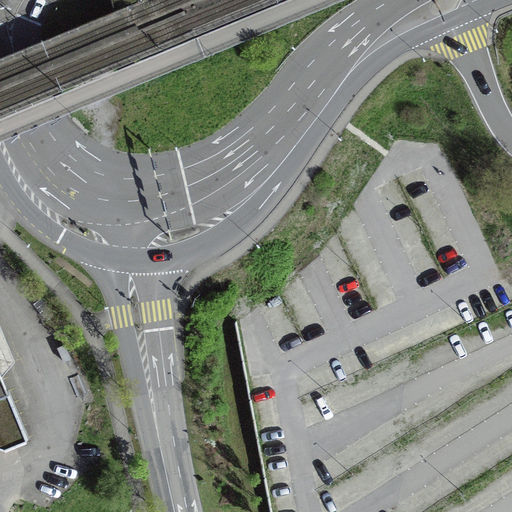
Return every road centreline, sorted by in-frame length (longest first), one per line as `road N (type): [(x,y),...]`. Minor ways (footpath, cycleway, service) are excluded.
road 1 (tertiary): [(432,0),(388,19),(346,51),(263,155),(219,190),(135,212)]
road 2 (tertiary): [(180,511),(151,367),(135,212)]
road 3 (tertiary): [(0,92),(55,177),(79,196),(135,212)]
road 4 (motorway): [(447,0),(511,136)]
